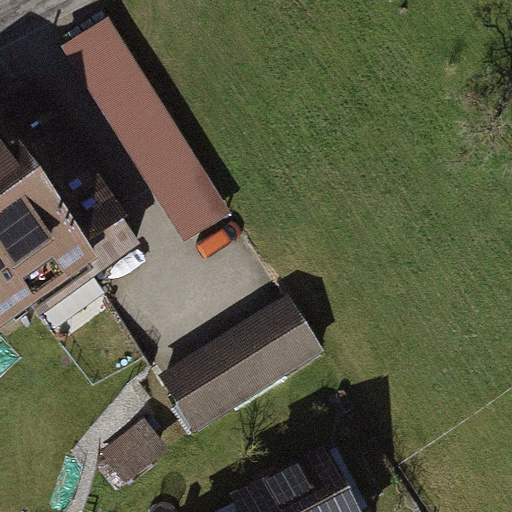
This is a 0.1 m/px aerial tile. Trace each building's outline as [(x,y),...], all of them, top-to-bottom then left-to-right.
[(216,213),(111,27),(66,52),(171,238),(216,213)] [(0,348),(140,252),(30,93),(0,113),(0,348)] [(278,301),(154,383),(199,453),(322,366),(278,301)] [(131,487),(174,455),(148,421),(105,452),(131,487)] [(349,511),(322,458),(225,507),(227,511),(349,511)]
